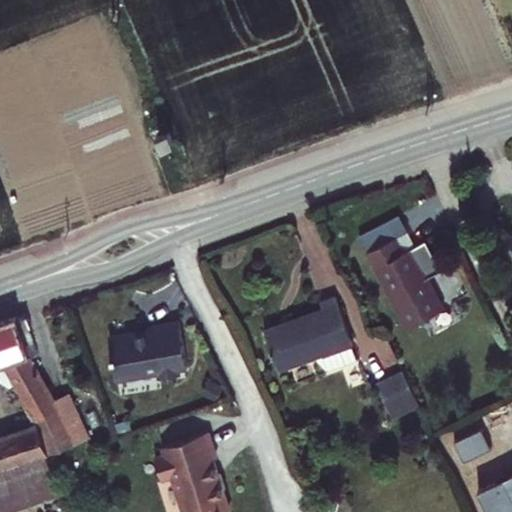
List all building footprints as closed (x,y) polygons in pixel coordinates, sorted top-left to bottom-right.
[(177,138),(171,125),(159,130),(165,143),(177,138)] [(406,231),(395,237),(402,252),(414,246),(406,231)] [(395,237),(365,251),(402,329),(441,309),(426,278),(439,271),(425,241),(414,246),(402,252),(395,237)] [(277,381),(352,347),(331,302),(310,311),(314,320),(261,344),(277,381)] [(69,392),(55,398),(26,345),(35,341),(28,314),(0,323),(0,511),(5,511),(59,494),(45,454),(91,436),(69,392)] [(176,323),(147,327),(148,332),(127,335),(127,333),(105,336),(111,380),(153,374),(154,380),(174,377),(173,371),(182,370),(176,323)] [(412,400),(399,372),(370,385),(383,413),(412,400)] [(207,456),(199,429),(154,442),(157,452),(145,454),(151,476),(163,472),(173,510),(188,506),(189,511),(211,511),(218,510),(211,488),(213,488),(208,471),(205,472),(201,458),(207,456)]
